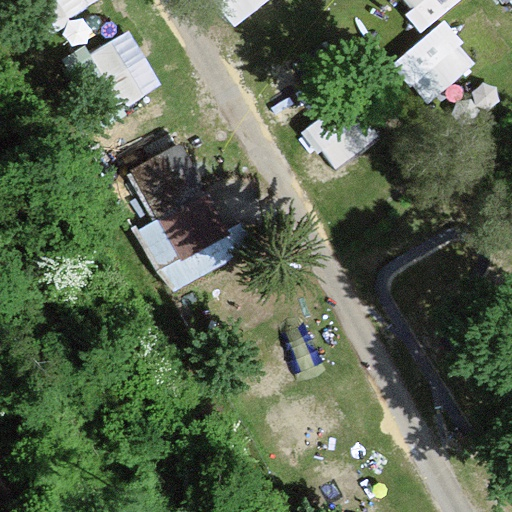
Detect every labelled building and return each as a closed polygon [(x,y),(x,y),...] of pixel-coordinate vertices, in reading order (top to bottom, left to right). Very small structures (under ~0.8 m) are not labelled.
[(107,0),(98,0),(44,22),(54,49),(117,24),(107,0)] [(46,0),(56,15),(81,0),(46,0)] [(471,0),(444,17),(475,67),(511,43),(511,34),(490,0),(471,0)] [(432,125),(473,90),(422,30),(381,65),(432,125)] [(133,160),(161,204),(138,218),(176,280),(245,237),(180,131),(133,160)]
